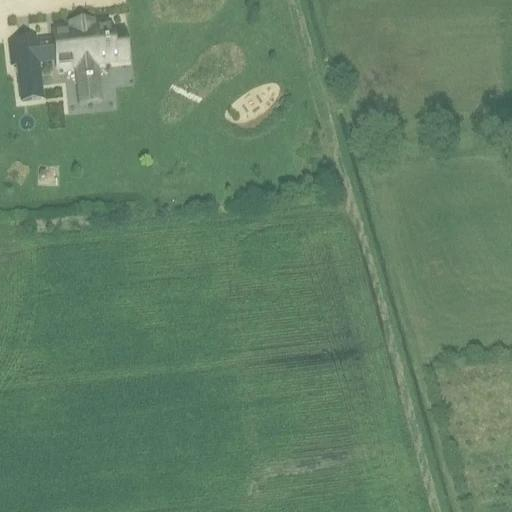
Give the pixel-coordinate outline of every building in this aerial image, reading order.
[(119,34),(110,35),(109,28),(92,30),(92,28),(71,30),(71,32),(54,34),(58,70),(77,68),(78,83),(81,105),(97,104),(95,82),(93,66),(122,63),(119,34)] [(35,44),(34,40),(10,43),(12,67),(17,66),(22,103),(31,102),(40,101),(36,65),(51,63),(49,43),(35,44)] [(273,142),(272,114),(209,117),(209,125),(191,126),(192,146),(273,142)] [(175,153),(51,167),(55,200),(75,198),(74,188),(89,187),(90,195),(178,186),(175,153)] [(0,212),(18,210),(16,193),(31,191),(29,173),(21,174),(21,170),(0,172),(0,212)]
